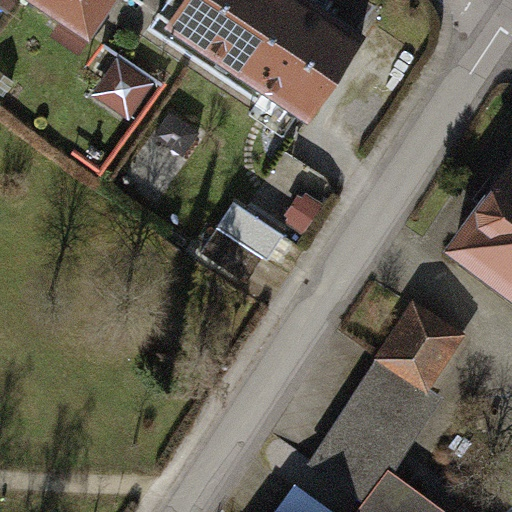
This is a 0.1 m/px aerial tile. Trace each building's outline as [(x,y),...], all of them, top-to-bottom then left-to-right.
[(126,0),(43,0),(101,38),(126,0)] [(398,34),(346,0),(212,0),(198,21),(342,117),(398,34)] [(511,189),(474,244),(511,269),(511,189)] [(480,333),(422,297),(316,464),(365,494),(353,511),(457,511),(464,502),(399,461),(480,333)] [(311,511),(292,497),(280,511),(311,511)]
